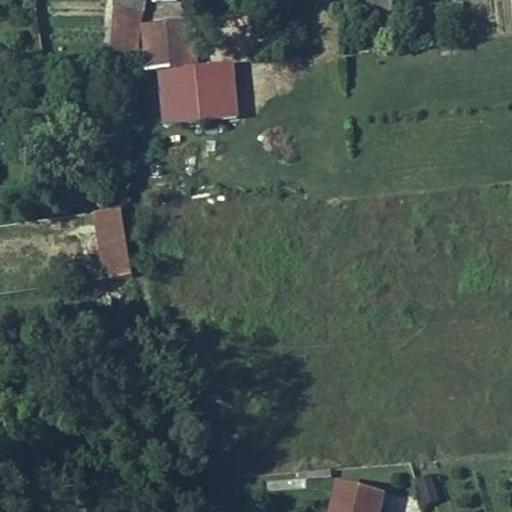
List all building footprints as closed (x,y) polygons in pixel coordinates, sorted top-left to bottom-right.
[(115,0),(113,52),(134,49),(145,0),(115,0)] [(147,45),(164,46),(164,37),(163,21),(145,23),(147,45)] [(192,64),(190,34),(164,37),(164,46),(147,45),(148,68),(192,64)] [(134,270),(128,208),(94,212),(106,274),(134,270)] [(421,504),(436,500),(430,476),(415,480),(421,504)] [(361,481),(353,511),(403,511),(408,495),(361,481)]
